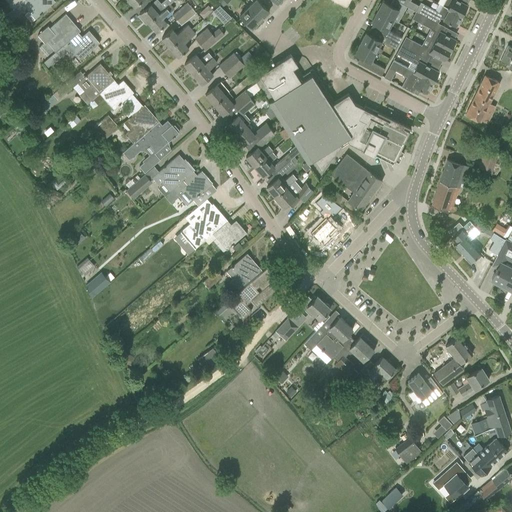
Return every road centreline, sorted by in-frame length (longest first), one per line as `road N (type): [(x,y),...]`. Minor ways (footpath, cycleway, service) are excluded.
road 1 (residential): [(319,284),(303,274),(197,120),(95,0)]
road 2 (residential): [(319,284),(391,354),(411,355),(476,302)]
road 3 (residential): [(439,118),(337,62),(363,0)]
road 4 (tertiary): [(439,118),(494,0)]
road 5 (tertiary): [(476,302),(419,240),(411,195)]
road 6 (residential): [(319,284),(411,195)]
